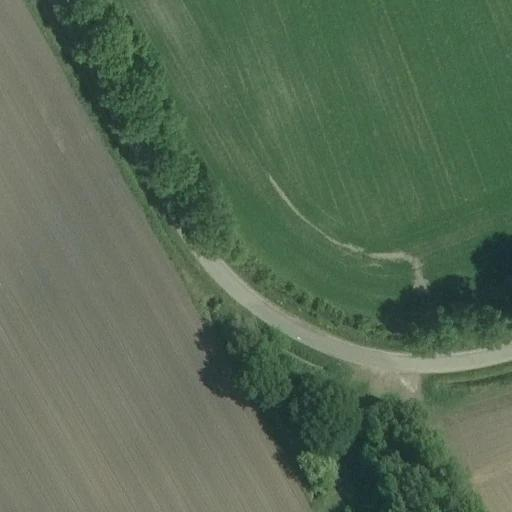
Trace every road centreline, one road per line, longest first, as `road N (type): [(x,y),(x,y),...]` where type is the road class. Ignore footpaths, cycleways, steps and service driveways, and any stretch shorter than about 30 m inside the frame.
road 1 (unclassified): [(511,351),(432,363),(367,357),(290,329),(250,303),(200,251),(55,0)]
road 2 (track): [(367,357),(345,498)]
